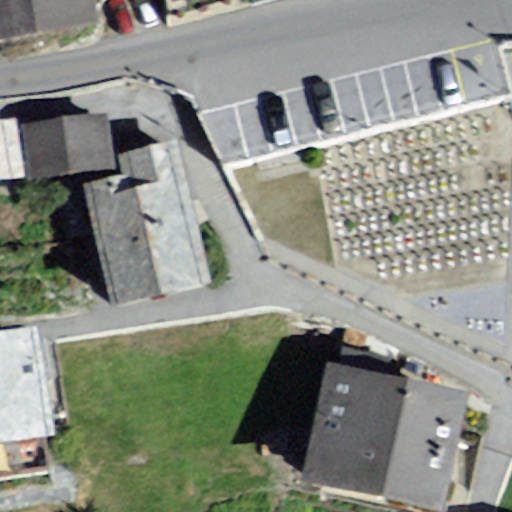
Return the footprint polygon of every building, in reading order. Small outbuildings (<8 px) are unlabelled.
[(0,0),(0,64),(95,47),(85,0),(0,0)] [(96,0),(100,13),(139,0),(96,0)] [(101,117),(22,129),(30,184),(109,172),(101,117)] [(7,123),(0,123),(0,182),(14,180),(7,123)] [(180,164),(177,165),(171,143),(120,156),(126,176),(84,186),(111,307),(207,285),(180,164)] [(0,331),(0,440),(55,432),(38,326),(0,331)] [(466,396),(325,370),(304,482),(445,508),(466,396)]
